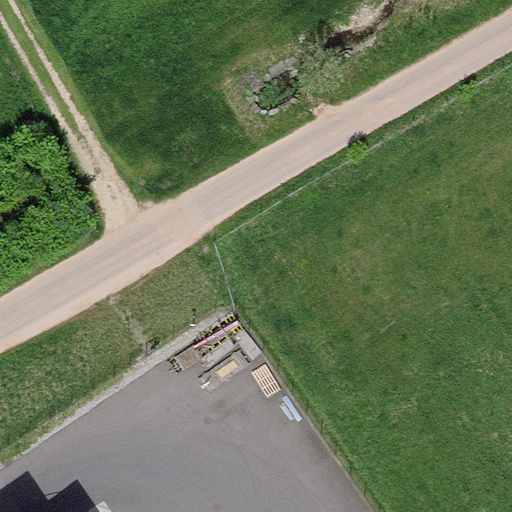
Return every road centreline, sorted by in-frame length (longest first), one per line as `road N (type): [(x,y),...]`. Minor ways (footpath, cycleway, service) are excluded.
road 1 (track): [(0,4),(140,247)]
road 2 (unknown): [(34,511),(118,472),(185,492),(205,511)]
